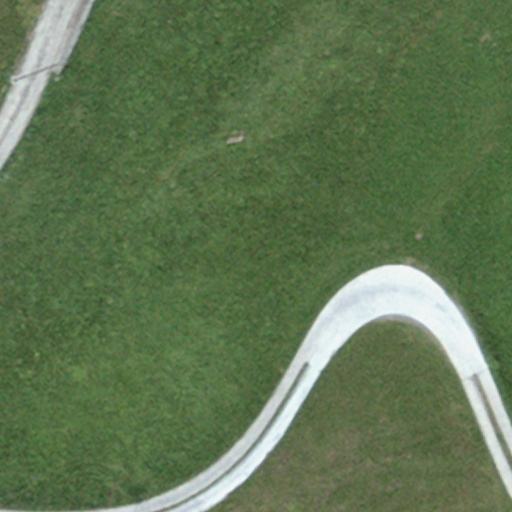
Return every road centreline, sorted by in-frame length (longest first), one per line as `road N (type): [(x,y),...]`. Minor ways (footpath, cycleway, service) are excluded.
road 1 (unclassified): [(196,511),(275,444),(345,312),(399,291),(444,321),(511,459)]
road 2 (unclassified): [(69,0),(0,149)]
